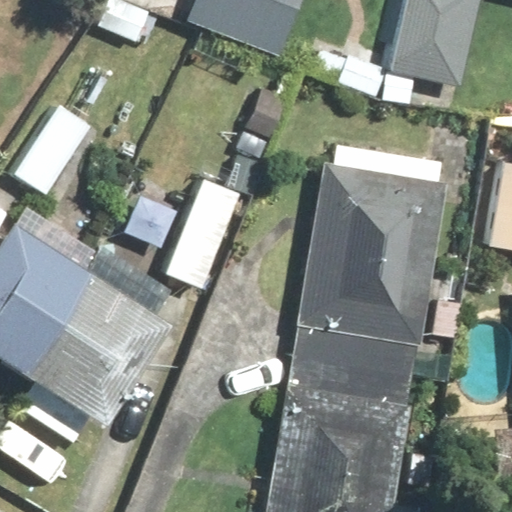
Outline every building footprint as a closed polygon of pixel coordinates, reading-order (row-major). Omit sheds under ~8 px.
[(190,0),(184,16),(281,54),(301,0),(190,0)] [(398,0),(387,61),(467,75),(480,0),(398,0)] [(325,43),(314,73),(374,96),(385,66),(325,43)] [(301,82),(264,68),(238,137),(275,151),(301,82)] [(92,127),(58,103),(11,170),(45,194),(92,127)] [(511,150),(503,149),(491,240),(511,242),(511,150)] [(294,151),(235,511),(400,511),(455,177),(294,151)] [(239,207),(196,190),(163,274),(206,291),(239,207)] [(22,202),(0,234),(0,345),(115,423),(189,315),(22,202)] [(511,511),(511,412),(495,413),(496,511),(511,511)]
